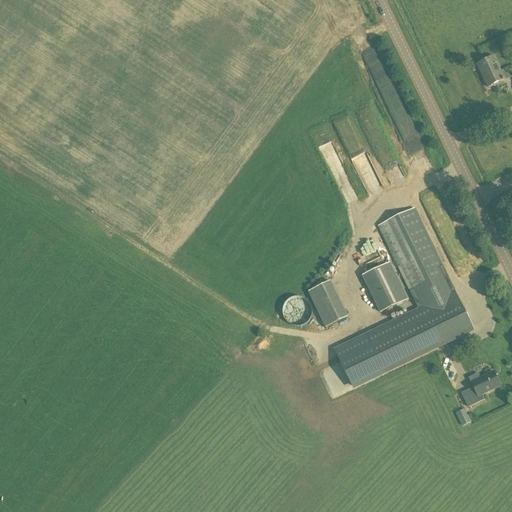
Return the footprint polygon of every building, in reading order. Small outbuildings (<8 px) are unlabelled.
[(488,88),(504,80),(493,57),(477,65),(488,88)] [(377,226),(418,310),(366,335),(385,376),(474,332),(414,209),(377,226)] [(408,300),(390,263),(363,276),(381,313),(408,300)] [(348,318),(331,282),(308,293),(326,328),(337,323),(348,318)] [(471,383),(473,388),(461,394),(468,408),(485,401),(482,395),(500,387),(493,372),(471,383)]
